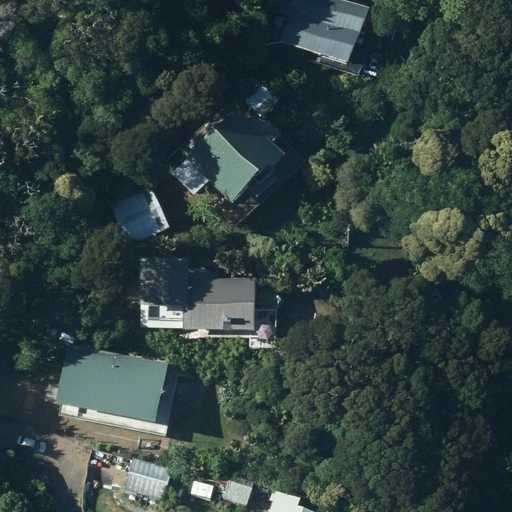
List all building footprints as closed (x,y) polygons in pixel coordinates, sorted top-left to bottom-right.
[(348,79),(370,21),(316,1),(307,24),(298,21),(293,36),(288,34),(280,54),(348,79)] [(278,109),(263,91),(247,104),(254,112),(251,114),(259,124),(278,109)] [(170,186),(193,210),(208,196),(231,222),(286,172),(240,122),(170,186)] [(276,160),(282,162),(288,158),(289,152),(285,147),(279,145),(273,149),(272,155),(276,160)] [(150,196),(111,212),(129,256),(168,241),(150,196)] [(182,346),(254,348),(255,293),(187,291),(188,280),(139,278),(138,326),(183,326),(182,346)] [(153,445),(165,375),(66,357),(53,427),(153,445)] [(125,499),(163,510),(173,475),(134,465),(125,499)] [(227,489),(222,506),(239,511),(246,511),(255,488),(246,485),(243,494),(227,489)] [(272,508),(270,511),(298,511),(300,508),(272,499),(269,507),(272,508)]
